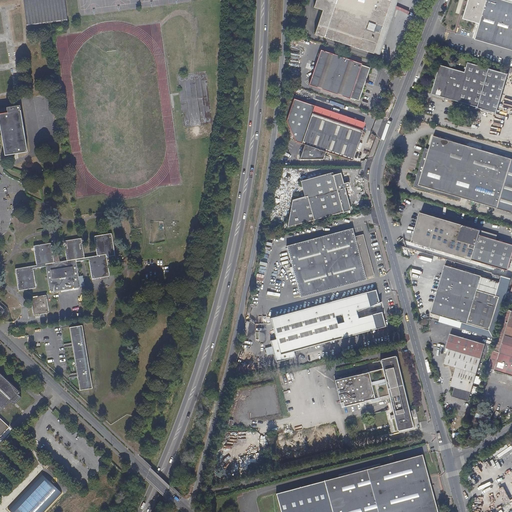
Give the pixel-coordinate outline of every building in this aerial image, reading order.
[(66,20),(63,0),(25,0),(28,25),(66,20)] [(374,55),(392,0),(317,0),(314,9),(323,12),(315,35),(374,55)] [(511,50),(511,2),(502,0),(469,0),(464,19),(480,24),(475,39),(511,50)] [(359,102),(370,69),(362,66),(362,65),(321,52),(308,87),(350,101),(351,99),(359,102)] [(497,113),(508,74),(469,62),(466,72),(442,65),(433,94),(438,95),(479,108),(478,108),(497,113)] [(312,114),(314,108),(293,101),(286,121),(295,140),(302,143),(305,145),(300,160),(323,160),(322,152),(353,161),(363,131),(312,114)] [(365,125),(314,108),(312,114),(363,131),(365,125)] [(27,152),(20,110),(0,113),(0,123),(5,155),(27,152)] [(497,210),(511,159),(511,158),(435,135),(419,187),(497,210)] [(351,210),(345,188),(349,187),(348,183),(344,184),(341,173),(304,183),(309,199),(314,220),(351,210)] [(314,220),(309,199),(296,202),(288,225),(287,227),(314,220)] [(479,236),(480,232),(421,214),(412,243),(429,249),(441,252),(470,262),(473,262),(474,259),(472,258),(479,236)] [(375,276),(364,235),(355,237),(353,229),(287,246),(301,296),(367,279),(367,278),(375,276)] [(81,286),(77,261),(85,260),(88,259),(89,259),(92,277),(92,278),(93,278),(94,279),(109,276),(110,276),(110,275),(107,257),(114,256),(115,256),(115,255),(115,254),(112,234),(111,233),(95,236),(94,237),(94,238),(97,256),(86,257),(84,258),(81,239),(81,238),(80,238),(79,238),(65,240),(64,241),(64,242),(67,261),(54,262),(51,244),(51,243),(50,243),(35,245),(34,246),(34,247),(37,265),(17,269),(16,269),(16,270),(19,289),(19,290),(20,290),(25,290),(31,289),(35,288),(36,287),(34,268),(46,266),(49,290),(50,291),(50,292),(51,292),(80,288),(81,287),(81,286)] [(511,264),(511,246),(479,236),(472,258),(474,259),(473,262),(509,273),(511,264)] [(489,331),(500,297),(478,291),(482,277),(445,266),(431,314),(489,331)] [(387,327),(383,314),(378,315),(373,316),(357,320),(356,314),(379,303),(376,290),(270,318),(275,339),(271,340),(277,362),(296,357),(295,350),(387,327)] [(49,311),(47,296),(46,296),(45,295),(32,298),(31,299),(34,314),(35,315),(36,315),(48,312),(49,312),(49,311)] [(511,310),(503,308),(494,339),(501,341),(511,344),(511,310)] [(92,389),(83,326),(70,327),(79,391),(92,389)] [(469,401),(484,350),(449,339),(446,349),(449,350),(446,364),(458,367),(452,386),(456,387),(454,396),(469,401)] [(511,344),(501,341),(494,339),(491,351),(500,353),(495,369),(494,371),(511,376),(511,344)] [(410,411),(397,357),(395,356),(381,360),(380,361),(382,370),(335,382),(342,408),(389,396),(394,416),(395,420),(398,431),(399,431),(413,428),(414,426),(412,418),(410,411)] [(21,393),(0,372),(0,388),(1,388),(14,400),(20,395),(21,393)] [(14,400),(1,388),(0,388),(0,405),(5,410),(12,403),(14,400)] [(16,406),(24,398),(20,395),(14,400),(12,403),(16,406)] [(11,428),(0,417),(0,440),(0,439),(0,435),(2,438),(11,428)] [(437,511),(437,509),(432,491),(427,473),(422,455),(398,461),(362,470),(334,477),(301,485),(277,491),(280,504),(282,511),(437,511)] [(46,511),(52,506),(65,492),(60,487),(50,478),(45,473),(38,481),(29,491),(22,498),(12,509),(14,511),(46,511)]
